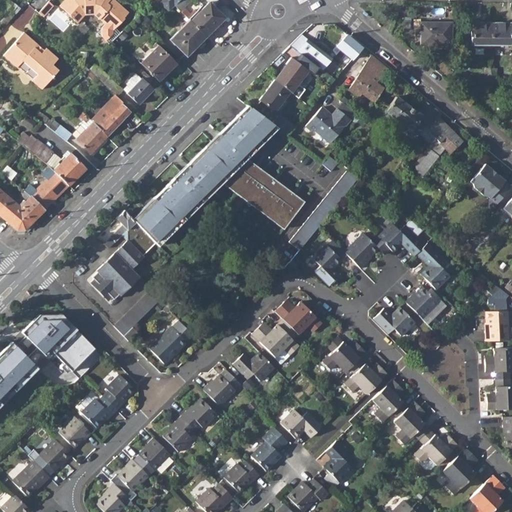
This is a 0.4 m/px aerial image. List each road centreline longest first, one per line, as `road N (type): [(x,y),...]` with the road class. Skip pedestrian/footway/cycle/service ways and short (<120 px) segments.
road 1 (tertiary): [(30,268),(269,26)]
road 2 (residential): [(161,396),(280,287),(311,286),(352,313)]
road 3 (residential): [(332,1),(511,156)]
road 4 (residential): [(352,313),(474,440)]
road 5 (residential): [(30,268),(143,379)]
road 6 (unknown): [(207,91),(324,187)]
road 7 (residential): [(62,497),(161,396)]
